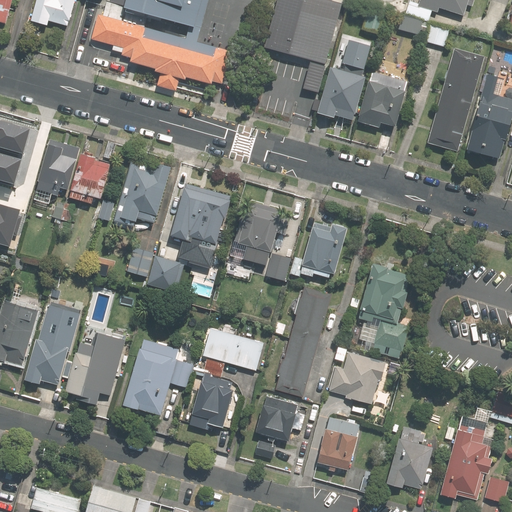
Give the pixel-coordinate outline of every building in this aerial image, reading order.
[(11,0),(0,0),(0,20),(5,22),(11,0)] [(29,22),(46,27),(47,22),(67,28),(74,0),(35,0),(30,18),(29,22)] [(112,0),(202,26),(208,0),(112,0)] [(336,0),(276,0),(266,43),(310,55),(303,82),(319,86),(342,1),(336,0)] [(474,0),(419,0),(418,4),(410,1),(406,15),(428,22),(432,11),(438,13),(439,8),(464,16),(467,5),(472,6),(474,0)] [(359,11),(346,8),(341,25),(354,28),(359,11)] [(377,35),(382,15),(366,11),(361,31),(377,35)] [(421,22),(400,17),(397,30),(418,35),(421,22)] [(429,24),(423,42),(443,48),(448,30),(429,24)] [(128,25),(119,59),(218,85),(228,51),(128,25)] [(330,67),(317,113),(334,118),(335,115),(352,120),(354,115),(355,115),(366,77),(361,76),(363,69),(364,70),(371,46),(349,40),(342,63),(346,64),(344,71),(330,67)] [(483,57),(453,49),(426,144),(456,153),(483,57)] [(359,116),(358,122),(379,128),(381,123),(396,127),(405,91),(407,82),(371,72),(369,81),(368,81),(359,116)] [(497,161),(511,111),(511,99),(499,96),(503,80),(487,75),(464,151),(497,161)] [(0,193),(11,196),(14,185),(17,186),(27,152),(25,151),(27,146),(0,138),(0,193)] [(49,140),(37,183),(33,200),(47,204),(50,194),(59,196),(61,189),(67,191),(78,148),(49,140)] [(83,155),(79,155),(67,200),(90,206),(92,199),(100,201),(109,165),(93,161),(94,158),(91,158),(92,155),(83,153),(83,155)] [(154,224),(169,168),(154,164),(153,168),(129,162),(112,225),(126,229),(128,223),(133,225),(135,219),(154,224)] [(215,246),(230,197),(189,185),(188,191),(183,189),(168,238),(187,244),(185,250),(213,259),(217,246),(215,246)] [(114,203),(104,200),(98,220),(109,222),(114,203)] [(60,220),(65,204),(56,201),(51,218),(60,220)] [(277,223),(280,211),(247,201),(234,245),(244,248),(241,260),(264,267),(264,264),(266,265),(278,224),(277,223)] [(65,204),(60,220),(69,223),(74,207),(65,204)] [(21,222),(0,216),(0,243),(14,247),(21,222)] [(332,275),(345,230),(342,229),(343,227),(334,225),(334,226),(331,225),(330,228),(313,223),(300,266),(332,275)] [(153,253),(134,248),(127,273),(146,278),(153,253)] [(283,282),(290,259),(272,254),(265,277),(283,282)] [(158,258),(155,257),(147,287),(172,293),(173,289),(176,290),(183,265),(179,263),(179,262),(159,257),(158,258)] [(25,260),(16,258),(13,269),(22,271),(25,260)] [(409,275),(371,265),(356,319),(369,323),(370,319),(395,326),(409,275)] [(302,399),(330,295),(302,288),(300,298),(297,298),(293,315),(295,316),(288,344),(285,343),(276,376),(279,377),(275,392),(302,399)] [(0,313),(0,360),(22,367),(39,304),(5,295),(0,313)] [(42,387),(44,382),(59,386),(79,312),(48,303),(37,342),(34,341),(23,382),(42,387)] [(286,323),(276,321),(273,334),(283,336),(286,323)] [(380,323),(372,352),(399,359),(401,351),(402,352),(409,327),(396,324),(396,327),(380,323)] [(263,344),(209,329),(201,356),(255,371),(263,344)] [(110,396),(124,340),(95,333),(92,347),(78,344),(76,355),(74,354),(62,399),(94,406),(98,393),(110,396)] [(121,407),(158,418),(168,384),(175,360),(178,351),(142,340),(139,350),(138,350),(121,407)] [(385,362),(347,352),(342,369),(334,367),(328,392),(345,396),(344,399),(371,406),(377,381),(380,381),(385,362)] [(186,389),(193,366),(175,360),(168,384),(186,389)] [(224,367),(205,362),(202,371),(221,377),(224,367)] [(207,425),(221,429),(231,392),(230,391),(232,383),(210,377),(210,376),(202,373),(191,416),(208,420),(207,425)] [(511,396),(494,391),(486,417),(511,424),(511,396)] [(297,405),(265,397),(262,406),(261,406),(254,434),(288,443),(297,405)] [(359,427),(328,419),(325,430),(356,438),(359,427)] [(457,431),(456,430),(439,496),(453,500),(454,496),(476,502),(483,475),(487,476),(490,460),(486,459),(489,447),(481,445),(483,437),(466,433),(467,428),(458,426),(457,431)] [(420,432),(402,427),(399,439),(417,444),(418,442),(422,443),(425,435),(420,434),(420,432)] [(323,430),(315,463),(347,471),(356,438),(325,430),(323,430)] [(399,439),(397,439),(384,485),(400,490),(401,485),(421,491),(433,449),(417,444),(399,439)] [(276,446),(258,442),(254,457),(272,462),(276,446)] [(508,482),(490,477),(484,498),(503,503),(508,482)] [(30,508),(46,511),(45,511),(79,511),(83,498),(35,486),(30,508)] [(131,511),(136,498),(92,486),(85,511),(131,511)] [(148,511),(151,502),(139,499),(135,511),(148,511)]
